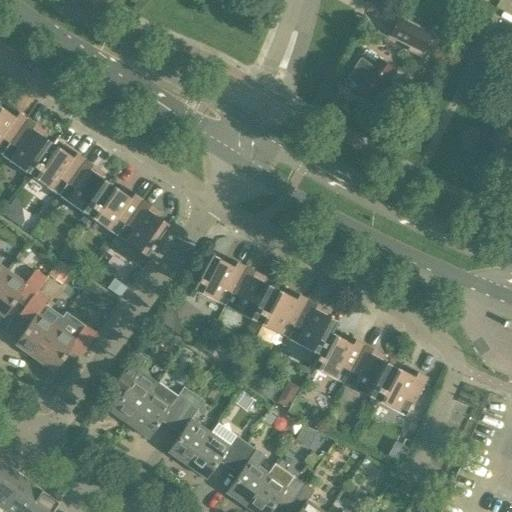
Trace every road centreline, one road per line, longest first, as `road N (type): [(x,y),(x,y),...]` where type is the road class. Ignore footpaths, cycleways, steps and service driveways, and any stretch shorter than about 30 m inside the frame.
road 1 (secondary): [(236,162),(419,264),(511,305)]
road 2 (residential): [(457,370),(448,346),(345,275),(214,204)]
road 3 (residential): [(38,445),(214,204)]
road 4 (secondary): [(511,265),(402,217),(254,130)]
road 5 (secondary): [(5,0),(236,162)]
road 6 (residential): [(214,204),(0,54)]
road 7 (secondary): [(254,130),(56,0)]
road 8 (residential): [(254,130),(300,0)]
